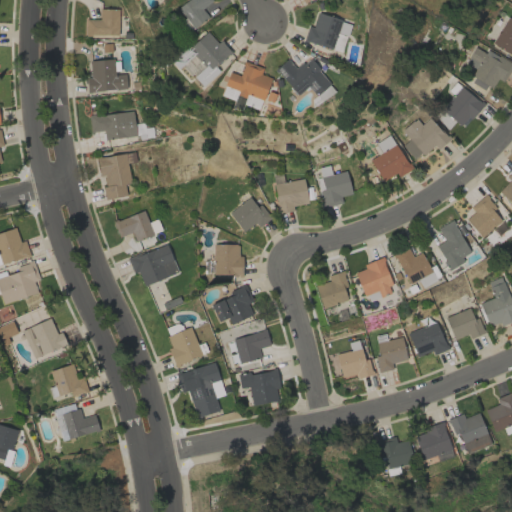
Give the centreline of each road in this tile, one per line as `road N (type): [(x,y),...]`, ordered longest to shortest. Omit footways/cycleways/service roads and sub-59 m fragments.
road 1 (residential): [(173,511),(145,361),(89,251),(70,182),(56,0)]
road 2 (residential): [(28,0),(24,86),(42,189),(125,414),(144,511)]
road 3 (residential): [(136,462),(431,392),(511,356)]
road 4 (residential): [(511,126),(464,176),(355,235),(282,257)]
road 5 (residential): [(282,257),(320,420)]
